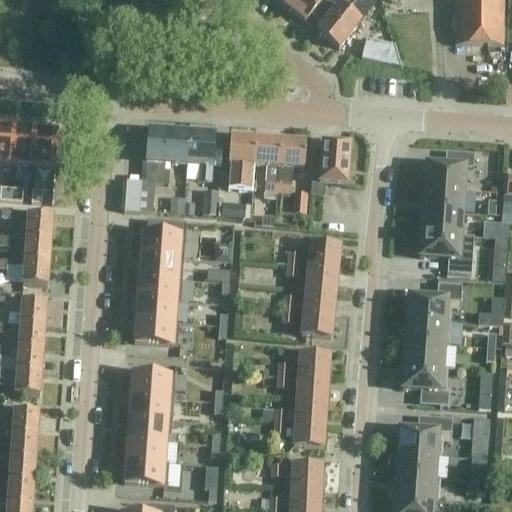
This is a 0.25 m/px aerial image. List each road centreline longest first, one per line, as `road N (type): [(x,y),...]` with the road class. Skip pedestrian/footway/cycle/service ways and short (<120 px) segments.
road 1 (residential): [(77,511),(105,111)]
road 2 (residential): [(356,511),(383,118)]
road 3 (residential): [(105,111),(128,100),(319,114)]
road 4 (residential): [(319,114),(320,89),(206,0)]
road 5 (residential): [(383,118),(511,128)]
